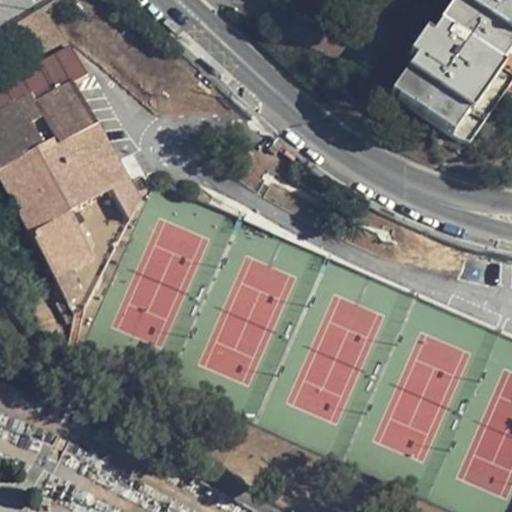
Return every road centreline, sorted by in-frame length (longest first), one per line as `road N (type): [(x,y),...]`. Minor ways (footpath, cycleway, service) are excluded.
road 1 (tertiary): [(444,204),(342,149),(175,0)]
road 2 (unknown): [(387,0),(364,42),(352,45),(275,0)]
